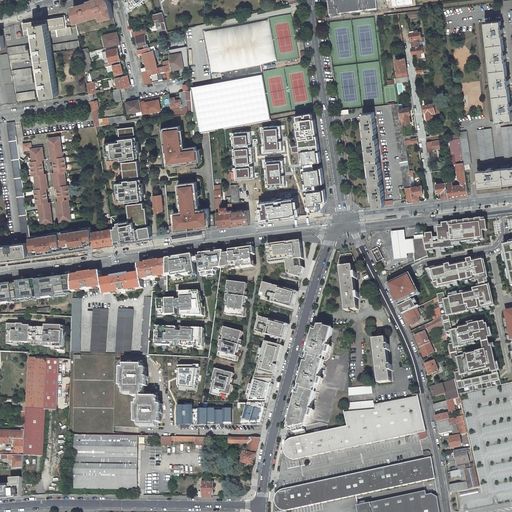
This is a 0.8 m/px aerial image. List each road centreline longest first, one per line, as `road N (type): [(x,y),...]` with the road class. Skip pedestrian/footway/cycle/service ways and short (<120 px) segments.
road 1 (secondary): [(0,276),(341,227)]
road 2 (residential): [(341,227),(356,235),(408,342),(447,511)]
road 3 (secondary): [(261,506),(272,431),(328,238),(341,227)]
road 4 (secondary): [(0,507),(261,506)]
road 5 (residential): [(341,227),(309,0)]
road 6 (residential): [(402,22),(433,218)]
road 7 (residential): [(116,0),(141,94),(175,88)]
